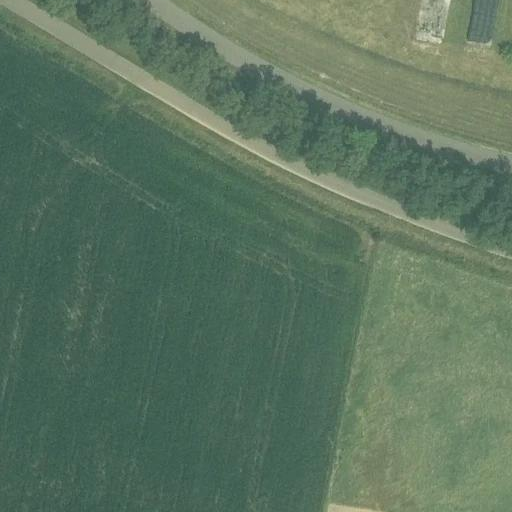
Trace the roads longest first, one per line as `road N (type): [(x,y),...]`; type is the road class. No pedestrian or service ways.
road 1 (unclassified): [(511,249),(385,208),(200,115),(7,0)]
road 2 (unclassified): [(511,165),(321,102),(148,0)]
